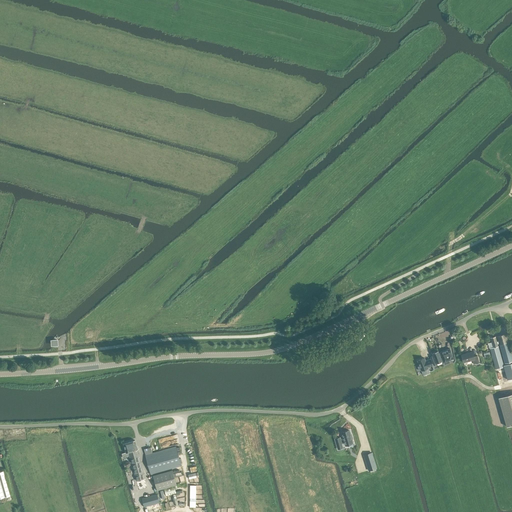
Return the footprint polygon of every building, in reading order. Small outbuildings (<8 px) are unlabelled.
[(497,342),(495,337),(491,338),(492,342),(488,343),(489,347),(490,347),(490,348),(496,369),(504,367),(503,366),(497,344),(499,343),(505,363),(511,361),(511,358),(506,334),(497,336),(499,341),(497,342)] [(438,352),(442,362),(452,358),(448,348),(438,352)] [(433,353),(436,364),(442,362),(438,351),(433,353)] [(473,364),(479,362),(477,355),(474,356),(472,352),(461,355),(463,362),(472,360),(473,364)] [(416,357),(422,370),(428,368),(428,367),(433,365),(429,355),(424,357),(423,354),(416,357)] [(511,378),(511,363),(503,366),(504,367),(507,380),(511,378)] [(511,393),(499,398),(507,427),(511,425),(511,393)] [(351,435),(349,430),(342,433),(343,438),(340,439),(340,438),(335,439),(338,449),(343,447),(342,444),(345,443),(345,445),(353,443),(352,439),(353,438),(352,434),(351,435)] [(137,449),(138,448),(137,446),(136,446),(135,440),(123,444),(126,453),(122,454),(123,458),(129,456),(136,481),(145,479),(137,450),(137,449)] [(176,447),(152,453),(151,447),(144,449),(145,455),(150,475),(181,466),(176,447)] [(364,455),(369,471),(377,468),(372,453),(364,455)] [(0,498),(11,495),(4,470),(0,471),(0,498)] [(176,485),(172,471),(153,476),(157,491),(176,485)] [(145,487),(145,486),(145,485),(144,484),(143,483),(142,482),(141,482),(139,483),(138,483),(137,484),(136,485),(136,486),(136,487),(136,488),(136,489),(137,491),(138,492),(140,492),(142,492),(143,491),(144,491),(145,489),(145,488),(145,487)] [(166,497),(176,494),(174,487),(164,490),(166,497)] [(145,511),(166,506),(165,501),(159,503),(157,495),(142,499),(145,511)]
